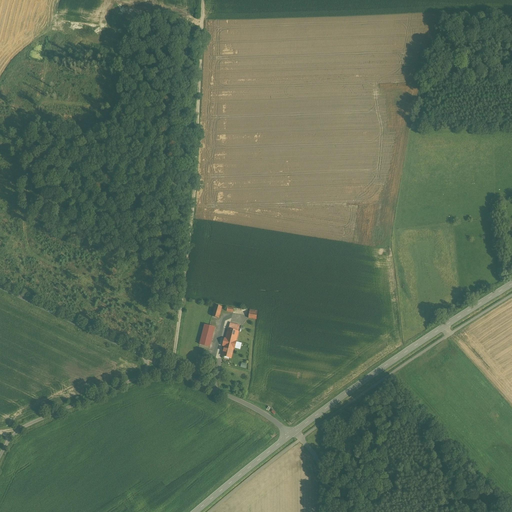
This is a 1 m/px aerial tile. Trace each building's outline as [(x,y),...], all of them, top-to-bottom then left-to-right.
[(222,307),(216,305),(212,317),(218,318),(222,307)] [(250,310),(249,319),(256,320),(257,311),(250,310)] [(230,324),(229,330),(238,333),(239,327),(230,324)] [(215,327),(205,325),(200,345),(209,347),(215,327)] [(229,330),(222,357),(231,359),(238,333),(229,330)]
